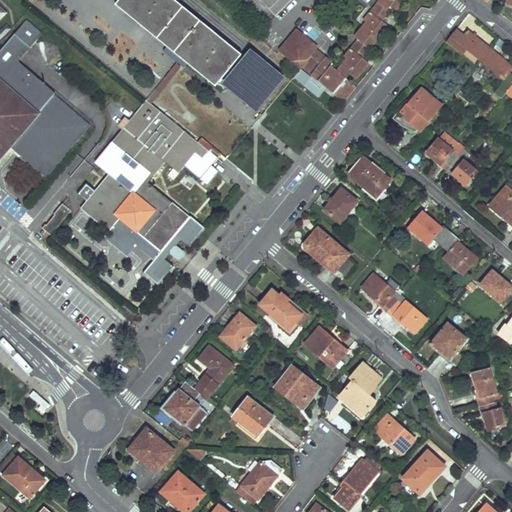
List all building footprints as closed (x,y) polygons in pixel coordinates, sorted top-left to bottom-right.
[(215,85),(228,70),(240,54),(174,0),(119,0),(116,4),(181,58),(182,58),(215,85)] [(260,0),(276,15),(284,7),(290,0),(260,0)] [(380,0),(364,21),(367,23),(355,37),(359,40),(345,57),(347,59),(337,72),(332,68),(334,65),(317,50),(307,62),(306,61),(316,49),(295,31),(277,52),(299,69),(294,75),(319,95),(325,86),(342,100),(348,91),(341,85),(350,74),(355,78),(368,63),(356,53),(359,50),(365,55),(388,26),(376,17),(379,14),(384,18),(389,13),(387,11),(391,5),(397,10),(405,0),(380,0)] [(12,29),(7,25),(0,32),(0,39),(0,40),(12,29)] [(458,30),(464,34),(468,30),(461,25),(458,30)] [(467,51),(481,62),(491,49),(468,30),(464,34),(458,30),(456,29),(446,42),(450,44),(453,47),(457,43),(467,51)] [(0,51),(0,79),(39,114),(12,146),(16,150),(24,141),(26,143),(31,137),(44,149),(44,150),(44,151),(45,152),(45,153),(46,154),(47,155),(49,156),(50,156),(51,156),(52,156),(53,156),(54,155),(55,154),(64,144),(66,146),(78,132),(72,127),(80,118),(54,95),(55,94),(56,93),(19,60),(31,46),(16,33),(0,51)] [(467,51),(457,43),(453,47),(463,56),(467,51)] [(511,65),(491,49),(481,62),(504,80),(501,85),(507,91),(511,84),(511,73),(511,70),(511,65)] [(146,100),(151,104),(186,62),(182,58),(181,58),(146,100)] [(0,79),(0,159),(12,146),(39,114),(0,79)] [(406,117),(405,118),(405,119),(420,131),(441,106),(420,89),(401,113),(406,117)] [(24,141),(16,150),(47,176),(91,125),(55,94),(54,95),(80,118),(72,127),(78,132),(66,146),(64,144),(55,154),(54,155),(53,156),(52,156),(51,156),(50,156),(49,156),(47,155),(46,154),(45,153),(45,152),(44,151),(44,150),(44,149),(31,137),(26,143),(24,141)] [(113,142),(96,163),(109,174),(81,208),(109,231),(120,218),(160,251),(143,273),(158,286),(173,267),(164,260),(169,253),(176,246),(181,240),(190,247),(205,228),(190,216),(189,217),(149,183),(151,181),(154,177),(166,163),(178,173),(184,166),(200,179),(212,165),(202,157),(208,150),(211,147),(201,139),(197,142),(151,104),(146,100),(112,141),(113,142)] [(255,119),(256,120),(257,121),(263,114),(261,112),(255,119)] [(399,112),(394,119),(402,127),(415,132),(418,129),(405,119),(405,118),(406,117),(401,113),(399,112)] [(449,166),(463,149),(464,148),(445,133),(439,140),(438,140),(427,153),(440,165),(443,161),(449,166)] [(454,176),(459,180),(463,184),(475,169),(467,162),(472,156),(463,149),(449,166),(457,173),(454,176)] [(217,158),(208,150),(202,157),(212,165),(217,158)] [(376,198),(383,189),(390,181),(363,159),(350,176),(376,198)] [(201,187),(183,172),(171,186),(174,189),(190,201),(201,187)] [(154,177),(151,181),(157,181),(171,192),(174,189),(171,186),(158,176),(154,177)] [(511,191),(507,188),(490,207),(511,226),(511,191)] [(325,209),(333,216),(341,222),(358,202),(342,189),(325,209)] [(50,235),(70,211),(61,204),(53,214),(54,215),(46,225),(44,224),(41,228),(50,235)] [(432,239),(441,246),(452,233),(444,226),(442,229),(421,212),(409,226),(423,238),(422,240),(428,245),(432,239)] [(341,263),(347,256),(348,254),(320,230),(305,247),(334,271),(337,268),(341,263)] [(451,265),(452,264),(452,263),(465,273),(477,259),(458,242),(461,240),(452,233),(441,246),(448,252),(443,258),(451,265)] [(176,246),(169,253),(178,261),(184,253),(176,246)] [(347,276),(357,264),(347,256),(341,263),(337,268),(347,276)] [(501,302),(507,295),(511,289),(511,287),(493,270),(480,284),(501,302)] [(373,301),(387,311),(395,301),(390,297),(394,292),(373,274),(362,287),(375,298),(373,301)] [(272,315),(281,322),(289,329),(296,322),(299,324),(307,315),(282,293),(279,296),(273,291),(261,304),(272,315)] [(414,334),(420,326),(427,319),(404,301),(406,298),(401,294),(395,301),(387,311),(414,334)] [(221,336),(229,343),(237,349),(255,327),(240,314),(221,336)] [(500,333),(506,338),(511,342),(511,341),(511,319),(507,326),(505,325),(500,333)] [(431,344),(440,352),(449,360),(466,339),(448,324),(431,344)] [(334,367),(341,359),(347,351),(320,328),(306,344),(334,367)] [(201,382),(207,387),(213,392),(234,366),(210,346),(200,359),(212,369),(201,382)] [(340,395),(352,405),(363,416),(377,400),(369,394),(382,379),(364,363),(350,378),(353,381),(340,395)] [(303,408),(311,398),(319,388),(293,367),(276,387),(303,408)] [(478,400),(479,407),(495,402),(495,400),(497,399),(496,394),(497,394),(490,370),(481,372),(472,374),(479,400),(478,400)] [(208,412),(201,407),(194,401),(200,394),(186,382),(164,408),(193,432),(208,412)] [(43,411),(49,402),(30,390),(24,399),(43,411)] [(330,395),(322,405),(330,411),(337,400),(330,395)] [(258,437),(266,427),(273,418),(248,398),(233,417),(258,437)] [(495,402),(479,407),(481,414),(483,414),(487,429),(505,425),(501,408),(497,409),(495,402)] [(401,454),(408,447),(415,439),(388,415),(374,430),(401,454)] [(157,472),(166,461),(175,451),(148,428),(130,449),(157,472)] [(204,456),(204,450),(187,449),(200,460),(204,456)] [(417,493),(423,485),(430,478),(432,480),(445,466),(427,450),(401,479),(403,481),(417,493)] [(18,458),(13,453),(0,468),(0,472),(3,476),(18,458)] [(42,478),(18,458),(3,476),(30,498),(36,491),(33,489),(42,478)] [(261,462),(251,473),(242,485),(243,485),(238,491),(253,503),(258,498),(259,498),(282,470),(271,460),(261,462)] [(333,498),(341,504),(349,511),(362,495),(360,494),(378,473),(362,460),(340,485),(342,486),(333,498)] [(184,511),(189,511),(196,504),(204,494),(178,472),(161,492),(184,511)] [(403,481),(399,485),(413,497),(417,493),(403,481)] [(478,511),(497,511),(487,503),(478,511)]
